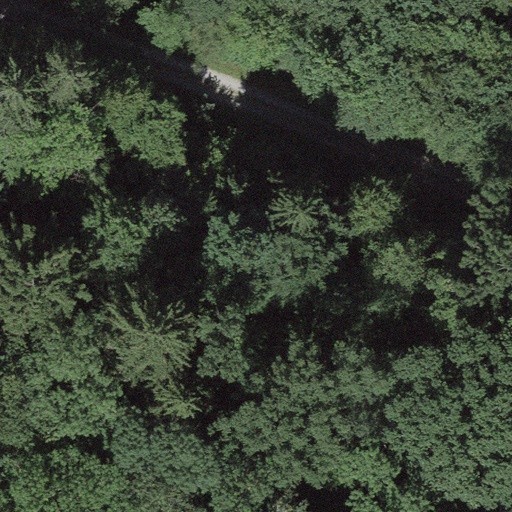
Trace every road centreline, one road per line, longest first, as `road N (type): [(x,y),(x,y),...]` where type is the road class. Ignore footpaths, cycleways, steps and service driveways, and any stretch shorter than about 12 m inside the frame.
road 1 (track): [(0,2),(511,202)]
road 2 (track): [(0,140),(216,511)]
